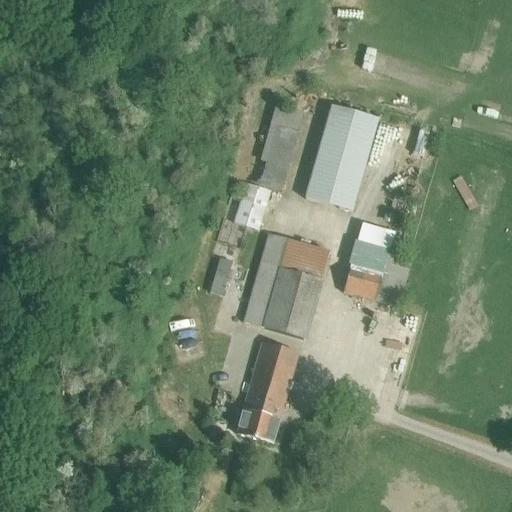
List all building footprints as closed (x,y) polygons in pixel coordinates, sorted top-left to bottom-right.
[(277,105),(262,161),(267,162),(261,186),(284,192),(305,113),(277,105)] [(331,109),(305,202),(353,215),(379,123),(331,109)] [(259,234),(261,230),(272,195),(246,187),(234,226),(235,226),(233,234),(241,236),(243,229),(259,234)] [(395,237),(363,228),(348,282),(347,282),(343,296),(398,312),(413,259),(390,253),(395,237)] [(330,254),(268,237),(244,325),(306,342),(330,254)] [(214,294),(228,296),(232,261),(218,259),(214,294)] [(237,437),(273,447),(298,356),(262,346),(237,437)]
